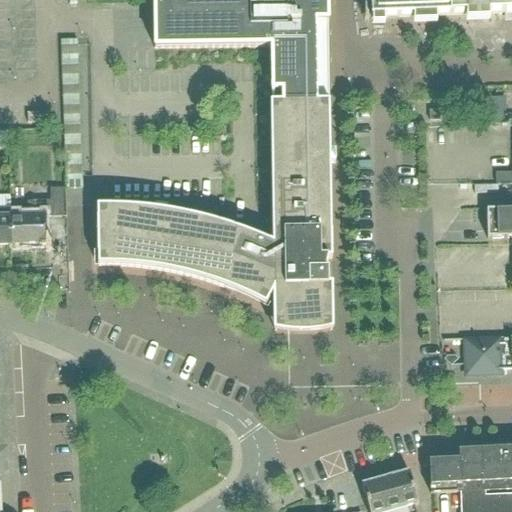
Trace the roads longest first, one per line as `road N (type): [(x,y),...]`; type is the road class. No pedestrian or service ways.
road 1 (residential): [(258,460),(412,419),(407,244),(387,214),(383,99)]
road 2 (unclassified): [(258,460),(249,432),(220,410),(29,329)]
road 3 (residential): [(29,329),(36,511)]
